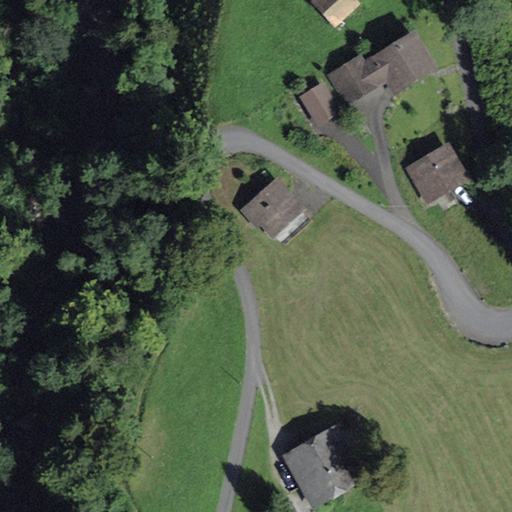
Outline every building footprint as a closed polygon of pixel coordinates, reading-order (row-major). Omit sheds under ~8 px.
[(350,0),(319,0),(317,3),(334,21),(354,4),(350,0)] [(412,76),(428,66),(410,37),(363,67),(358,59),(332,76),(348,102),(389,77),(396,89),(413,78),(412,76)] [(335,110),(321,86),(301,98),(316,122),(335,110)] [(430,159),(409,171),(416,183),(420,181),(429,198),(462,179),(444,148),(428,157),(430,159)] [(245,213),(253,222),(258,217),(283,245),(308,223),(295,209),(297,207),(277,185),(245,213)] [(332,435),(291,458),(315,499),(355,476),(332,435)]
